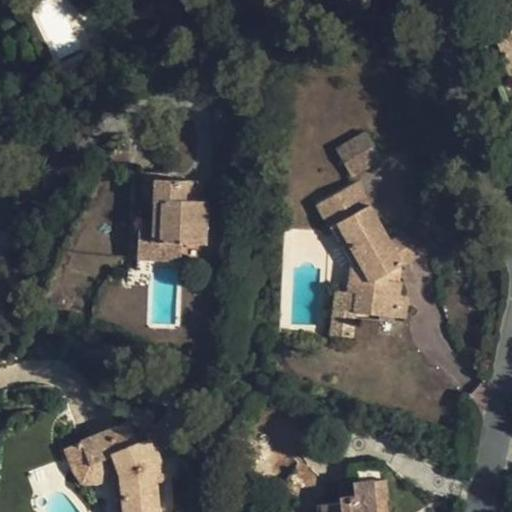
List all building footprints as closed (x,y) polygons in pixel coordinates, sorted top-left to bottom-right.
[(511,32),(499,35),(505,73),(511,71),(511,32)] [(351,178),(381,163),(366,131),(335,145),(351,178)] [(191,200),(191,179),(142,179),(142,255),(208,255),(208,200),(191,200)] [(400,285),(401,259),(360,180),(319,200),(355,268),(348,272),(347,286),(332,294),(331,335),(345,335),(346,316),(407,318),(407,300),(400,285)] [(130,462),(148,468),(161,430),(142,424),(130,462)] [(211,447),(161,430),(148,468),(160,473),(171,477),(159,511),(204,511),(205,511),(201,510),(209,486),(218,490),(225,467),(217,464),(214,472),(205,468),(211,447)] [(160,473),(147,511),(159,511),(171,477),(160,473)] [(390,511),(388,478),(354,481),(355,499),(316,502),(316,511),(390,511)]
